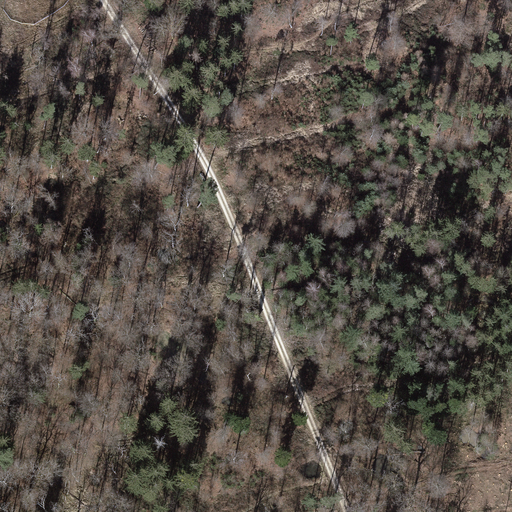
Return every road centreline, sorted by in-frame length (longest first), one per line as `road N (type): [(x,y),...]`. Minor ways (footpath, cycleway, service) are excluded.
road 1 (track): [(106,0),(141,54),(303,399),(338,511)]
road 2 (track): [(141,54),(0,107)]
